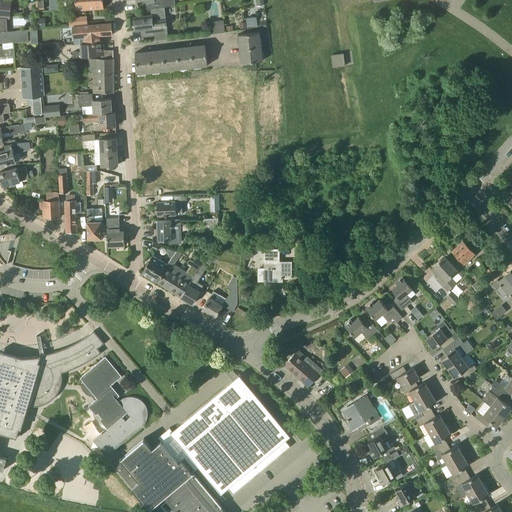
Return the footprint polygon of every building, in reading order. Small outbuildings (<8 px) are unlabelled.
[(0,0),(0,17),(10,18),(11,12),(12,0),(0,0)] [(36,0),(37,9),(44,9),(44,0),(36,0)] [(104,8),(103,0),(75,0),(76,9),(103,7),(103,8),(104,8)] [(164,7),(151,9),(152,15),(134,17),(135,30),(141,30),(142,36),(167,33),(166,27),(167,26),(166,20),(164,7)] [(87,24),(86,16),(70,18),(71,25),(87,24)] [(256,16),(247,17),(248,26),(257,25),(256,16)] [(35,28),(46,27),(45,18),(35,18),(35,28)] [(210,21),(212,33),(225,32),(223,20),(210,21)] [(112,34),(113,34),(112,23),(111,23),(73,26),(74,37),(80,36),(81,45),(87,45),(88,44),(101,44),(100,35),(112,34)] [(8,40),(8,42),(28,41),(28,30),(8,31),(8,40)] [(0,56),(13,56),(12,45),(0,45),(0,40),(8,40),(8,31),(0,31),(0,56)] [(237,40),(260,38),(259,32),(238,34),(239,36),(237,36),(237,40)] [(260,38),(237,40),(238,44),(240,44),(240,46),(259,44),(259,39),(260,39),(260,38)] [(201,66),(202,66),(199,43),(196,44),(196,45),(193,46),(195,65),(201,65),(201,66)] [(199,43),(202,66),(208,65),(205,44),(203,44),(203,43),(199,43)] [(87,45),(81,45),(81,51),(73,52),(73,60),(83,60),(82,57),(102,55),(101,44),(88,44),(87,45)] [(194,66),(195,65),(193,46),(190,46),(189,44),(186,45),(188,67),(195,67),(195,66),(194,66)] [(260,46),(259,44),(240,46),(240,50),(239,50),(239,54),(262,51),(261,45),(260,45),(260,46)] [(182,47),(179,47),(181,67),(187,66),(187,68),(188,67),(186,45),(182,45),(182,47)] [(180,67),(181,67),(179,47),(176,48),(175,46),(172,47),(174,69),(181,68),(180,68),(180,67)] [(168,49),(165,49),(167,69),(173,68),(173,69),(174,69),(172,47),(168,47),(168,49)] [(160,71),(158,48),(154,49),(154,50),(151,51),(153,70),(159,70),(159,71),(160,71)] [(166,69),(167,69),(165,49),(162,49),(162,48),(158,48),(160,71),(167,70),(167,69),(166,70),(166,69)] [(152,70),(153,70),(151,51),(148,51),(148,49),(144,50),(147,72),(153,72),(153,71),(152,71),(152,70)] [(147,72),(144,50),(140,50),(140,52),(135,53),(138,73),(140,73),(139,73),(138,73),(138,72),(145,71),(146,73),(147,72)] [(262,51),(239,54),(240,58),(241,58),(242,63),(263,60),(262,59),(262,60),(261,60),(260,53),(262,53),(262,51)] [(343,53),(331,55),(332,67),(345,65),(343,53)] [(93,92),(98,92),(113,92),(113,58),(88,58),(88,70),(93,70),(93,92)] [(41,96),(44,96),(42,65),(21,67),(23,93),(23,97),(23,98),(24,98),(24,97),(32,97),(41,96)] [(100,111),(112,112),(111,98),(91,99),(90,93),(79,94),(79,106),(93,105),(94,112),(100,111)] [(41,96),(32,97),(34,115),(42,114),(41,96)] [(0,104),(0,122),(4,122),(3,113),(10,112),(9,103),(0,104)] [(45,117),(61,115),(60,105),(44,107),(45,117)] [(115,112),(112,112),(100,111),(94,112),(94,113),(83,114),(83,121),(99,120),(100,127),(116,126),(115,112)] [(57,125),(66,124),(66,116),(57,117),(57,125)] [(69,132),(78,131),(77,123),(68,124),(69,132)] [(25,129),(24,124),(0,127),(0,142),(3,142),(2,133),(10,132),(10,134),(26,132),(25,129)] [(95,152),(101,152),(101,151),(117,150),(117,138),(100,139),(100,140),(94,140),(95,152)] [(0,165),(15,161),(15,160),(13,152),(18,151),(29,148),(28,141),(19,142),(16,143),(4,146),(5,150),(0,151),(0,165)] [(101,151),(101,152),(102,165),(118,164),(117,150),(101,151)] [(29,177),(27,171),(26,166),(17,168),(17,167),(0,171),(0,176),(2,186),(9,184),(10,187),(15,185),(15,182),(21,181),(29,178),(29,177)] [(78,178),(82,172),(77,168),(72,175),(78,178)] [(97,170),(85,171),(87,189),(86,189),(86,195),(93,194),(93,184),(97,184),(97,170)] [(68,193),(67,174),(59,175),(60,193),(68,193)] [(511,203),(511,188),(508,192),(507,191),(506,191),(504,192),(503,192),(503,193),(502,195),(503,196),(503,197),(506,200),(507,199),(511,203)] [(60,216),(59,199),(59,192),(47,192),(47,200),(43,200),(44,218),(60,217),(60,216)] [(188,200),(188,194),(173,195),(173,201),(157,202),(158,215),(166,215),(167,215),(167,214),(184,213),(183,200),(188,200)] [(66,232),(68,232),(77,233),(76,200),(65,200),(66,232)] [(99,240),(99,238),(102,238),(101,221),(95,221),(94,208),(87,208),(88,239),(94,238),(95,240),(99,240)] [(125,245),(124,230),(121,230),(120,230),(119,218),(107,219),(108,246),(125,245)] [(170,219),(158,220),(159,240),(170,239),(170,243),(180,242),(180,218),(170,219)] [(17,231),(0,220),(0,233),(1,240),(0,240),(0,256),(0,257),(2,259),(4,262),(7,264),(8,264),(17,231)] [(475,253),(463,240),(452,250),(464,263),(475,253)] [(210,251),(212,243),(206,242),(204,250),(210,251)] [(243,260),(253,256),(250,248),(240,252),(243,260)] [(291,262),(279,262),(279,249),(265,249),(265,268),(259,268),(258,280),(282,281),(282,278),(283,278),(283,277),(291,277),(291,262)] [(157,281),(166,264),(153,255),(142,272),(157,281)] [(157,281),(182,297),(189,286),(193,280),(194,278),(197,272),(196,272),(202,263),(204,261),(198,256),(194,262),(190,259),(187,263),(191,265),(185,274),(172,266),(175,263),(169,259),(166,264),(157,281)] [(436,272),(440,276),(437,279),(448,290),(456,283),(450,276),(456,271),(444,258),(443,259),(442,258),(439,261),(440,262),(434,267),(438,271),(436,272)] [(196,272),(197,272),(194,278),(193,280),(189,286),(182,297),(193,304),(204,285),(198,282),(207,266),(202,263),(196,272)] [(498,275),(492,266),(486,270),(493,279),(498,275)] [(511,273),(510,271),(499,281),(498,279),(491,285),(495,290),(501,285),(509,293),(511,290),(511,273)] [(393,299),(402,310),(412,301),(406,294),(413,289),(403,277),(396,282),(398,284),(392,289),(398,296),(393,299)] [(477,291),(485,285),(480,279),(473,285),(477,291)] [(219,313),(218,312),(223,305),(233,311),(237,304),(237,292),(232,289),(226,298),(213,291),(202,309),(215,317),(216,316),(218,316),(219,313)] [(446,297),(454,305),(460,299),(452,291),(446,297)] [(373,302),(366,307),(376,319),(382,326),(388,321),(394,317),(398,321),(402,317),(403,317),(399,313),(390,302),(385,306),(380,299),(374,304),(373,302)] [(497,318),(506,311),(501,305),(492,312),(497,318)] [(244,317),(247,312),(238,307),(235,312),(244,317)] [(378,330),(369,319),(365,323),(359,316),(353,321),(352,319),(345,325),(355,337),(361,331),(367,339),(378,330)] [(445,347),(455,340),(459,337),(452,327),(450,329),(444,321),(433,329),(435,331),(426,338),(433,348),(442,342),(445,347)] [(0,350),(0,469),(3,470),(7,458),(0,456),(0,438),(0,437),(0,436),(0,433),(17,438),(27,405),(30,406),(33,406),(36,406),(40,405),(43,405),(47,403),(50,401),(53,399),(56,396),(58,393),(60,389),(61,386),(62,382),(62,379),(62,376),(62,373),(67,371),(72,369),(77,367),(82,364),(87,362),(92,359),(97,356),(101,353),(98,348),(104,343),(94,330),(88,335),(83,339),(77,342),(71,345),(64,348),(58,351),(51,353),(45,354),(41,355),(32,356),(22,357),(0,350)] [(448,368),(462,357),(455,348),(459,345),(455,340),(445,347),(449,352),(441,358),(448,368)] [(285,358),(289,354),(286,350),(281,355),(285,358)] [(298,350),(295,354),(295,353),(285,365),(308,385),(318,374),(302,360),(305,356),(298,350)] [(129,396),(127,397),(125,397),(123,398),(121,400),(119,401),(116,398),(120,395),(111,385),(122,376),(106,356),(80,378),(83,381),(81,383),(82,385),(82,387),(83,390),(84,392),(86,393),(88,395),(90,396),(92,396),(95,400),(88,406),(93,411),(93,413),(94,415),(95,417),(96,419),(97,421),(99,422),(101,423),(103,423),(108,429),(103,433),(102,432),(93,440),(106,456),(142,427),(143,425),(145,423),(146,422),(147,420),(147,417),(148,415),(148,413),(148,411),(147,409),(146,406),(145,404),(144,402),(142,401),(141,399),(138,398),(136,397),(134,397),(132,396),(129,396)] [(462,357),(448,368),(455,377),(463,371),(467,376),(477,368),(473,363),(469,366),(462,357)] [(346,377),(354,371),(348,364),(340,370),(346,377)] [(403,390),(414,384),(413,382),(419,378),(413,367),(404,372),(401,367),(390,373),(393,379),(397,376),(403,387),(401,388),(403,390)] [(511,392),(511,378),(505,387),(501,384),(497,389),(507,397),(511,392)] [(121,458),(118,460),(113,464),(153,511),(166,511),(158,502),(164,497),(174,508),(170,511),(172,510),(173,511),(226,511),(221,506),(222,506),(194,472),(200,466),(221,492),(223,491),(221,489),(226,486),(233,494),(290,446),(283,438),(288,434),(289,436),(291,435),(253,389),(252,389),(246,382),(238,389),(232,382),(173,431),(170,428),(168,429),(169,429),(160,437),(160,436),(158,437),(161,441),(153,448),(144,438),(143,438),(144,439),(122,458),(121,457),(120,458),(121,458)] [(415,401),(430,392),(425,382),(416,387),(414,384),(403,390),(405,393),(409,391),(415,401)] [(493,385),(482,399),(485,401),(490,406),(504,417),(511,408),(505,403),(503,401),(507,397),(497,389),(493,385)] [(416,420),(427,414),(430,412),(427,407),(436,402),(430,392),(415,401),(420,411),(413,415),(416,420)] [(367,435),(373,431),(379,428),(375,421),(380,418),(367,395),(351,404),(352,406),(344,411),(348,417),(346,419),(347,421),(347,420),(352,429),(359,425),(361,429),(362,428),(367,435)] [(497,426),(504,417),(490,406),(483,415),(479,412),(475,417),(485,424),(489,420),(497,426)] [(430,433),(445,424),(440,414),(431,419),(427,414),(416,420),(420,425),(424,423),(430,433)] [(434,451),(445,445),(442,439),(451,434),(445,424),(430,433),(435,443),(431,446),(434,451)] [(384,458),(391,454),(389,451),(395,448),(389,438),(388,439),(384,433),(387,432),(384,426),(379,428),(373,431),(376,437),(368,441),(372,447),(370,449),(374,457),(381,453),(384,458)] [(457,445),(450,449),(448,450),(445,445),(434,451),(437,456),(443,467),(448,464),(447,463),(463,454),(457,445)] [(393,459),(396,458),(400,455),(397,450),(393,453),(391,454),(384,458),(386,463),(377,468),(380,474),(378,476),(383,483),(396,476),(392,468),(397,466),(393,459)] [(452,482),(463,475),(460,470),(469,465),(463,454),(447,463),(448,464),(453,474),(449,476),(452,482)] [(467,493),(483,484),(477,474),(468,479),(465,474),(463,475),(452,482),(455,487),(462,483),(467,493)] [(411,481),(396,489),(399,495),(397,497),(401,504),(415,497),(411,490),(415,487),(411,481)] [(472,511),(483,505),(480,500),(489,495),(483,484),(467,493),(473,503),(469,506),(472,511)] [(502,511),(498,504),(488,509),(485,503),(483,505),(472,511),(502,511)]
